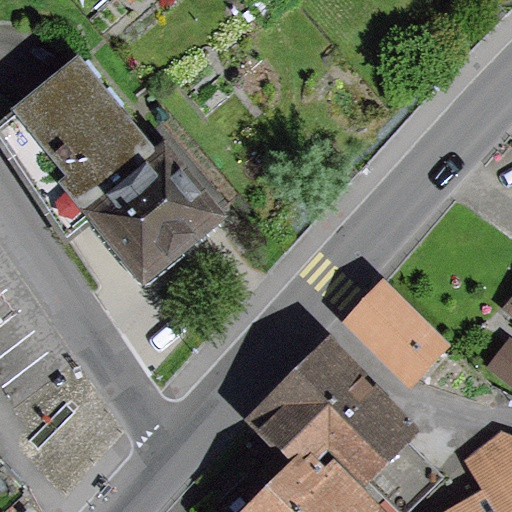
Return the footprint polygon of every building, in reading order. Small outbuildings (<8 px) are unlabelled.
[(77,193),(144,276),(215,218),(154,145),(146,151),(78,68),(0,131),(0,139),(67,240),(69,238),(53,214),(77,193)] [(446,348),(389,291),(354,329),(399,376),(413,382),(446,348)] [(266,469),(285,488),(332,442),(399,511),(404,511),(438,480),(400,440),(407,433),(331,353),(259,424),(279,445),(270,454),(276,460),(266,469)] [(493,495),(461,511),(511,511),(511,439),(502,436),(470,461),(493,495)] [(399,511),(332,442),(261,511),(399,511)]
